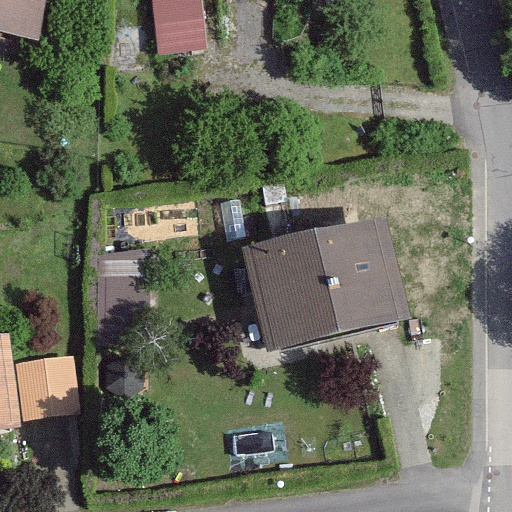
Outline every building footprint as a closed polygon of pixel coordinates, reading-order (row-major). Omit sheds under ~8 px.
[(0,0),(0,33),(45,41),(51,0),(0,0)] [(201,0),(151,0),(156,59),(207,54),(201,0)] [(245,254),(268,354),(411,322),(388,221),(245,254)] [(148,340),(147,256),(103,257),(105,340),(148,340)] [(0,338),(0,436),(19,434),(7,337),(0,338)]
